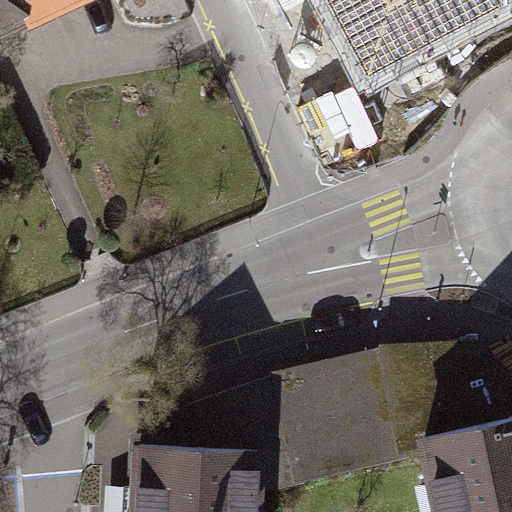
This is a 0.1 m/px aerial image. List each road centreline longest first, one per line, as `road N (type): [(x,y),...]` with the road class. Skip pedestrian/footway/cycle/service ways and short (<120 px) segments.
road 1 (secondary): [(370,253),(46,381)]
road 2 (residential): [(243,0),(370,253)]
road 3 (residential): [(51,511),(46,381)]
